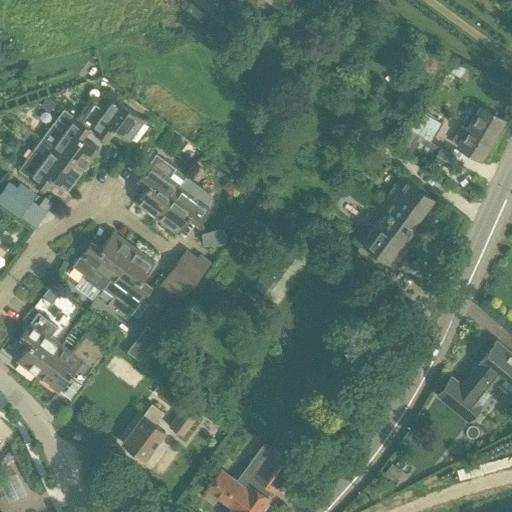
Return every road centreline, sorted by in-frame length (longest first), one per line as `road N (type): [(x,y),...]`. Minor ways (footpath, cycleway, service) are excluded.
road 1 (tertiary): [(314,511),(393,404),(511,161)]
road 2 (residential): [(81,511),(38,420),(0,383)]
road 3 (residential): [(0,297),(47,237),(103,202)]
